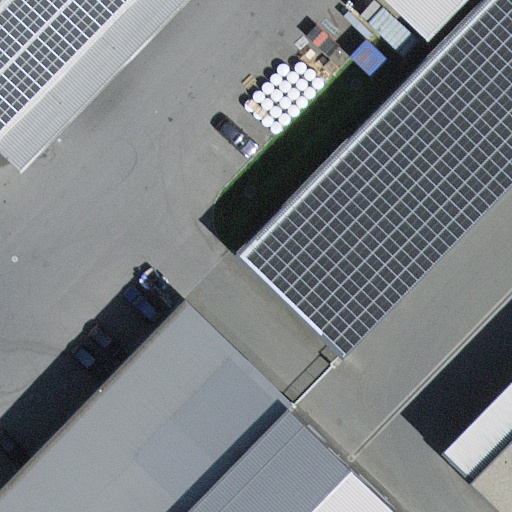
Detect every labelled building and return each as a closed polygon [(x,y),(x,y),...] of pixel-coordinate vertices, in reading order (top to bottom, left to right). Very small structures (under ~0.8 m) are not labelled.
[(0,0),(0,132),(128,0),(0,0)] [(511,182),(511,0),(489,0),(241,256),(344,356),(511,182)] [(385,0),(426,40),(465,0),(385,0)] [(0,493),(0,511),(400,511),(185,303),(0,493)] [(511,511),(511,451),(481,484),(511,511)]
